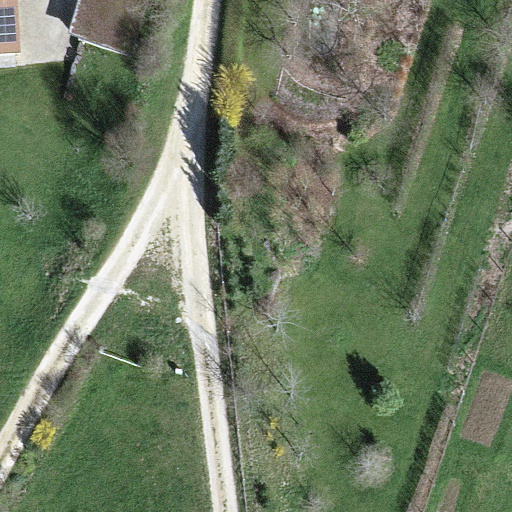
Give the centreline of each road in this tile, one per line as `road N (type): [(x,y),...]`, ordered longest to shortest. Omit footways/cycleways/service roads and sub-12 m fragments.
road 1 (track): [(0,459),(65,336),(181,161),(206,0)]
road 2 (track): [(224,511),(181,161)]
